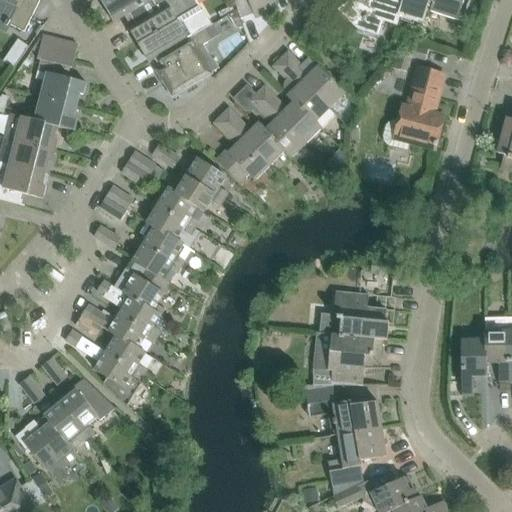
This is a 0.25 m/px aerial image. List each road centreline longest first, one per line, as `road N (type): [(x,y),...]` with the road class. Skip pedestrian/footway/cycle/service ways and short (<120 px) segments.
road 1 (residential): [(502,511),(434,442),(416,402),(436,255),(509,0)]
road 2 (residential): [(138,122),(206,117),(249,82),(315,0)]
road 3 (residential): [(0,352),(20,358),(49,339),(94,257)]
road 4 (residential): [(62,0),(138,122)]
